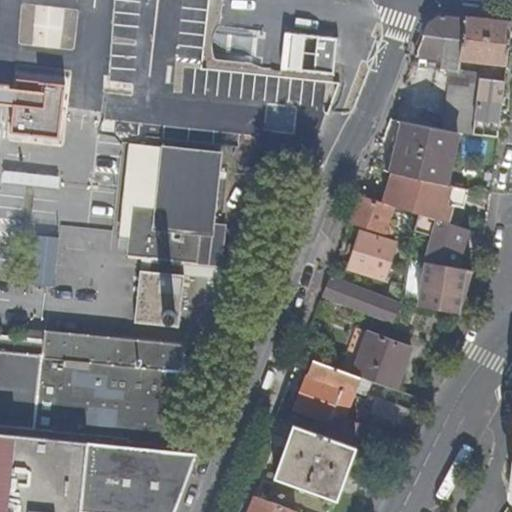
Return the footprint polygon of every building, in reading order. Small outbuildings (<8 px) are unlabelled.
[(449,84),(443,129),(456,131),(472,134),(479,77),(480,71),(460,69),(461,63),(460,62),(461,58),(507,63),(511,23),(511,22),(440,15),(427,24),(415,56),(439,59),(440,60),(442,60),(441,70),(448,71),(446,83),(449,84)] [(66,81),(18,76),(17,87),(15,104),(12,129),(60,134),(66,81)] [(472,135),(498,139),(505,81),(479,77),(472,134),(472,135)] [(0,102),(15,104),(17,87),(0,84),(0,102)] [(403,122),(396,121),(384,170),(392,171),(403,122)] [(403,122),(392,171),(394,172),(445,183),(456,131),(443,129),(403,122)] [(179,325),(185,274),(181,273),(182,260),(222,264),(226,223),(214,222),(220,151),(130,142),(120,234),(130,235),(128,254),(152,257),(151,270),(141,269),(136,320),(179,325)] [(394,172),(384,202),(395,206),(438,219),(447,222),(451,204),(464,207),(468,188),(445,183),(394,172)] [(391,217),(395,206),(384,202),(361,195),(350,222),(389,235),(391,229),(394,230),(397,220),(391,217)] [(447,222),(438,219),(427,261),(427,262),(460,267),(470,229),(447,222)] [(395,244),(361,232),(348,268),(383,279),(395,244)] [(220,277),(222,264),(182,260),(181,273),(185,274),(220,277)] [(427,262),(418,307),(457,313),(472,269),(460,267),(427,262)] [(392,323),(400,303),(377,294),(376,297),(331,280),(326,291),(332,293),(330,298),(377,316),(377,317),(392,323)] [(29,329),(28,338),(44,339),(45,333),(45,331),(29,329)] [(359,329),(344,372),(353,375),(370,332),(359,329)] [(397,390),(412,348),(370,332),(353,375),(361,378),(397,390)] [(181,396),(187,348),(45,333),(44,339),(28,338),(0,334),(0,425),(17,427),(16,434),(0,432),(0,511),(80,511),(81,510),(94,511),(174,511),(196,454),(85,442),(86,434),(176,444),(176,443),(181,443),(187,397),(181,396)] [(313,360),(296,406),(281,401),(275,418),(294,424),(311,430),(315,432),(348,443),(356,422),(344,418),(361,378),(353,375),(344,372),(313,360)] [(370,414),(401,426),(408,413),(375,401),(370,414)] [(335,499),(355,446),(348,443),(315,432),(311,430),(294,424),(274,478),(335,499)] [(255,496),(249,511),(294,511),(295,511),(255,496)]
